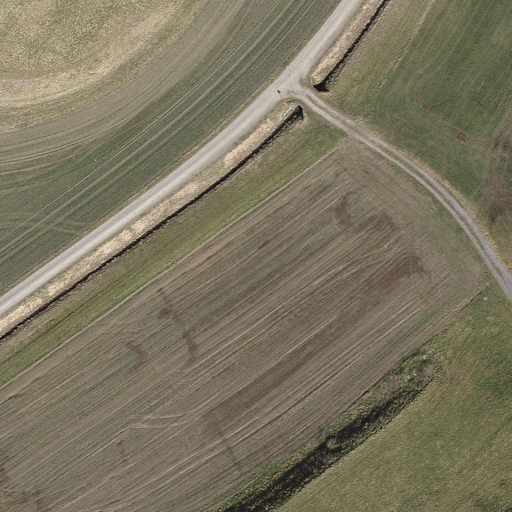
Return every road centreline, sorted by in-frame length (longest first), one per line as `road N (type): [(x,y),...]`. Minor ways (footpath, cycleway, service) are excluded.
road 1 (track): [(352,0),(289,91),(0,309)]
road 2 (track): [(511,293),(448,199),(289,91)]
